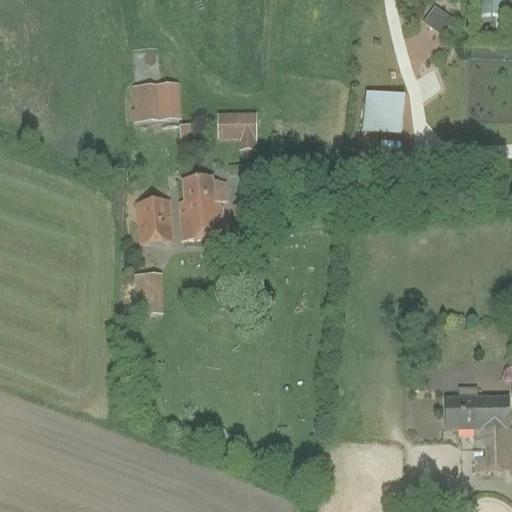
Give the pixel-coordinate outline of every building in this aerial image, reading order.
[(510,0),(483,0),(484,21),(510,21),(510,0)] [(459,22),(439,9),(429,26),(449,39),(459,22)] [(185,85),(139,87),(142,125),(187,122),(185,85)] [(416,96),(374,92),(370,133),(412,137),(416,96)] [(264,115),(224,117),(225,142),(266,140),(264,115)] [(205,143),(205,126),(185,126),(185,143),(205,143)] [(189,203),(183,204),(187,244),(231,240),(224,177),(187,181),(189,203)] [(175,202),(141,206),(145,247),(180,243),(175,202)] [(510,402),(447,403),(447,436),(474,435),(511,435),(510,402)] [(511,435),(474,435),(475,476),(511,476),(511,435)]
